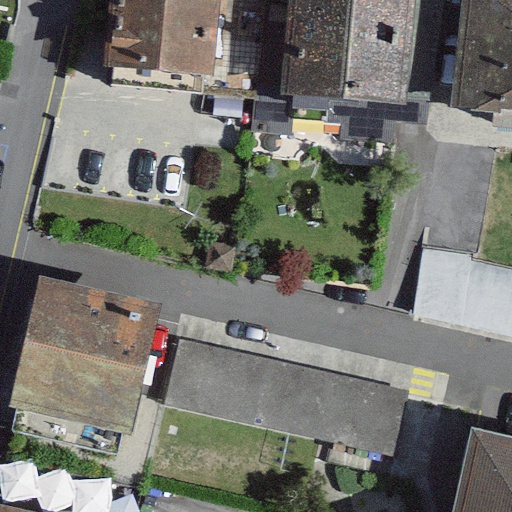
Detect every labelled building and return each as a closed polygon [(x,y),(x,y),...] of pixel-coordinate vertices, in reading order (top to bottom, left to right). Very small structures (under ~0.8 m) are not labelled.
[(116,0),(109,90),(202,99),(211,0),(116,0)] [(264,0),(256,154),(403,162),(412,0),(264,0)] [(511,0),(462,0),(456,106),(496,108),(494,130),(511,130),(511,0)] [(418,322),(511,332),(511,266),(425,257),(418,322)] [(36,277),(4,423),(122,448),(154,303),(36,277)] [(410,394),(178,342),(163,408),(395,460),(410,394)] [(511,511),(511,445),(471,435),(454,511),(511,511)] [(41,511),(0,502),(0,511),(41,511)]
